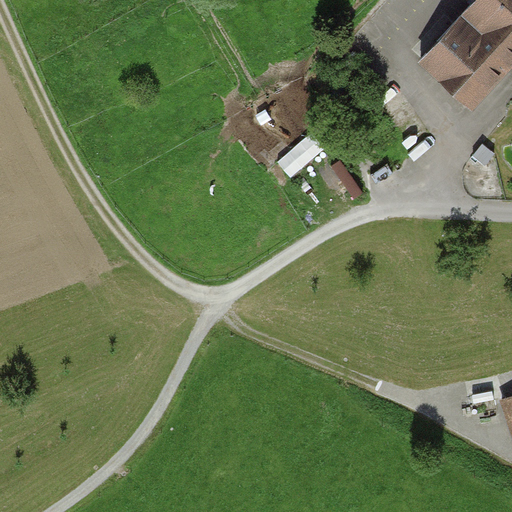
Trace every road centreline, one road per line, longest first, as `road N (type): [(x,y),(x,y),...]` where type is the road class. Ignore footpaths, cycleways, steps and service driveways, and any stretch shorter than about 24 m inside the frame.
road 1 (track): [(0,3),(70,152),(142,254),(179,288),(218,307)]
road 2 (residential): [(511,214),(401,209),(358,218),(218,307)]
road 3 (track): [(218,307),(126,455),(54,511)]
